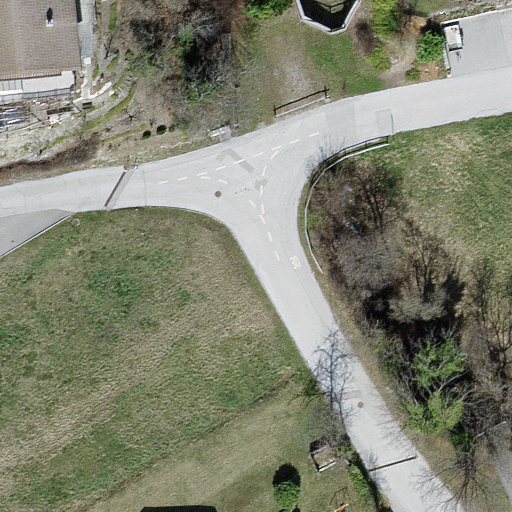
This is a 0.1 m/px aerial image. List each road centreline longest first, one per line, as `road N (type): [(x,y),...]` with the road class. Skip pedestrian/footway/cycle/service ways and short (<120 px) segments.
road 1 (residential): [(235,173),(316,367),(425,511)]
road 2 (residential): [(235,173),(317,136),(511,95)]
road 3 (residential): [(0,215),(235,173)]
